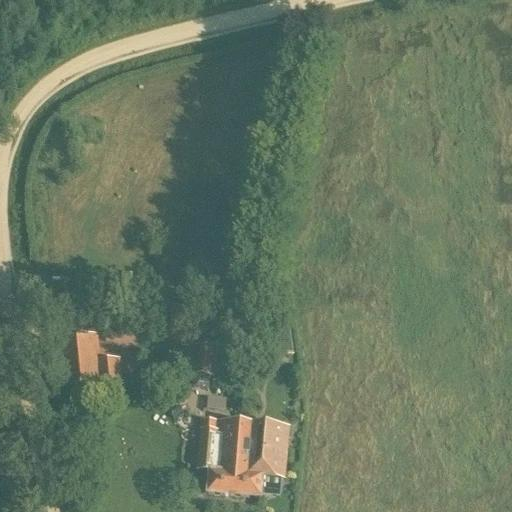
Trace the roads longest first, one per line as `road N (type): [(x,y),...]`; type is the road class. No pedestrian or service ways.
road 1 (track): [(52,511),(7,270),(8,126),(41,83),(96,59),(335,0)]
road 2 (track): [(314,6),(244,325)]
